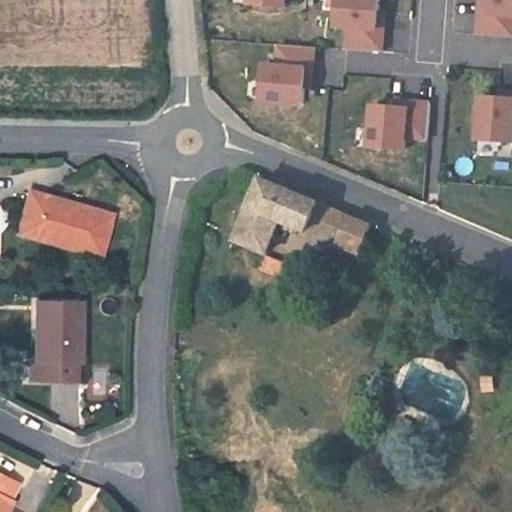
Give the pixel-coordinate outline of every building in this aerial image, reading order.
[(248,0),(248,8),(284,11),(284,0),(248,0)] [(379,0),(336,0),(335,28),(348,29),(346,50),(382,53),(383,30),(377,29),(379,0)] [(511,0),(487,0),(486,13),(480,13),(478,36),(511,38),(511,0)] [(314,72),(315,49),(276,47),(275,65),(262,64),(259,103),(303,106),(305,71),(314,72)] [(478,97),(475,140),(511,143),(511,99),(498,99),(478,97)] [(428,140),(431,103),(403,101),(402,106),(369,104),(367,148),(405,150),(406,139),(428,140)] [(309,232),(321,205),(262,180),(237,240),(267,253),(282,221),(309,232)] [(45,196),(30,192),(18,234),(99,257),(111,215),(76,205),(74,211),(43,202),(45,196)] [(74,211),(76,205),(45,196),(43,202),(74,211)] [(340,213),(321,205),(309,232),(329,240),(340,213)] [(372,226),(340,213),(329,240),(361,253),(372,226)] [(265,258),(260,270),(290,282),(294,273),(288,270),(289,268),(265,258)] [(78,321),(79,303),(35,302),(34,359),(29,359),(28,380),(83,380),(83,322),(78,321)] [(483,379),(484,391),(494,390),(493,378),(483,379)] [(414,424),(404,419),(399,429),(410,433),(414,424)] [(17,483),(0,475),(0,511),(5,511),(11,501),(9,500),(17,483)]
